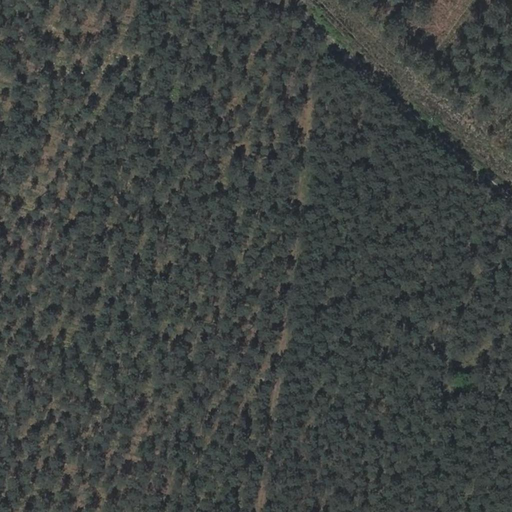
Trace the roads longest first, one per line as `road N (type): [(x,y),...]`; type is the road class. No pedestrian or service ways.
road 1 (track): [(259,511),(321,17)]
road 2 (track): [(511,177),(305,0)]
